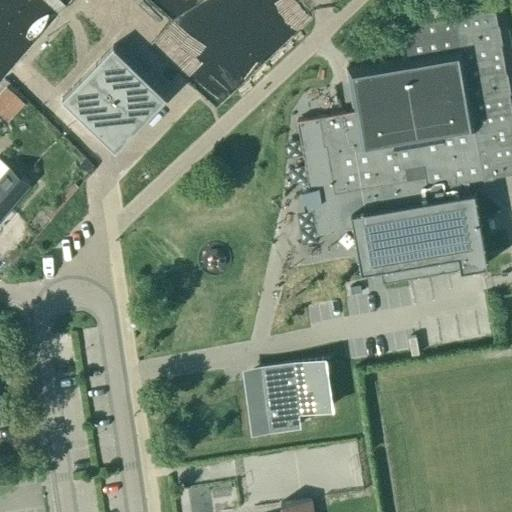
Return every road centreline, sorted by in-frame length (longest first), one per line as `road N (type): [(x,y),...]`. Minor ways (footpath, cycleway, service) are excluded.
road 1 (residential): [(103,308),(96,242),(357,2)]
road 2 (residential): [(67,511),(40,328),(48,302)]
road 3 (residential): [(135,511),(103,308)]
